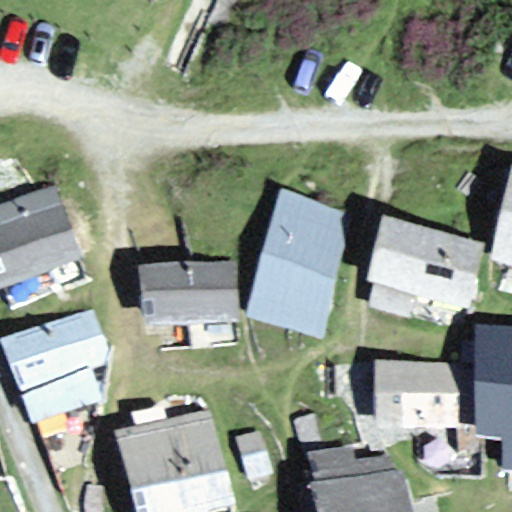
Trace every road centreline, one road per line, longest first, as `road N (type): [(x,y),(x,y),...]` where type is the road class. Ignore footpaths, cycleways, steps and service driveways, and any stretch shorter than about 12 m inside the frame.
road 1 (unclassified): [(511,133),(379,108),(91,89),(19,106),(0,127)]
road 2 (track): [(145,0),(0,129)]
